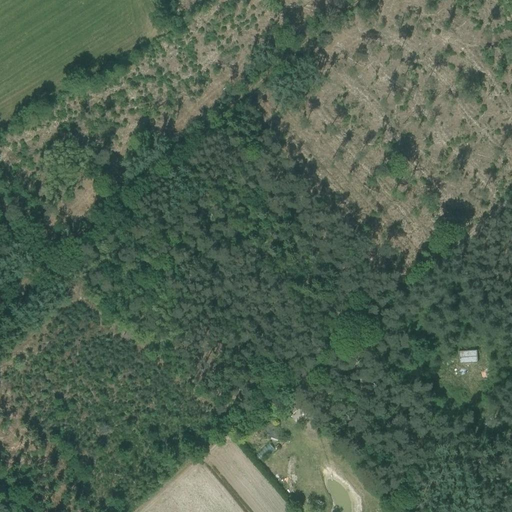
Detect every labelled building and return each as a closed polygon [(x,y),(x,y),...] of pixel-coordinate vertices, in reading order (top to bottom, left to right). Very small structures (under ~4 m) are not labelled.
[(477,363),(476,351),(458,352),(459,364),(477,363)] [(280,405),(284,410),(294,401),(290,396),(280,405)] [(293,418),(301,411),(296,406),(288,412),(293,418)] [(304,419),(315,431),(319,427),(308,415),(304,419)] [(271,444),(257,457),(263,464),(277,450),(271,444)]
